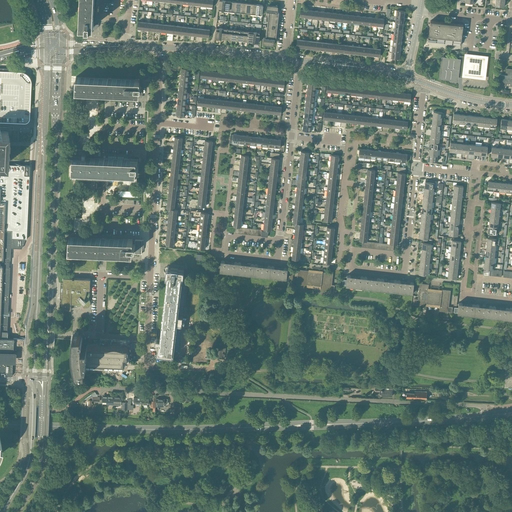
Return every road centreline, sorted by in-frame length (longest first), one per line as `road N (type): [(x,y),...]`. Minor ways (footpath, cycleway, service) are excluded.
road 1 (tertiary): [(0,424),(171,430),(487,415)]
road 2 (residential): [(481,406),(101,387)]
road 3 (tertiary): [(43,388),(56,48)]
road 4 (tertiary): [(46,48),(33,379)]
road 5 (residential): [(146,337),(97,336),(100,273),(149,275)]
road 6 (residential): [(156,122),(149,275)]
road 7 (tertiary): [(33,379),(29,460),(2,511)]
road 8 (tertiary): [(13,511),(41,452),(43,388)]
road 9 (tertiary): [(160,47),(284,59)]
